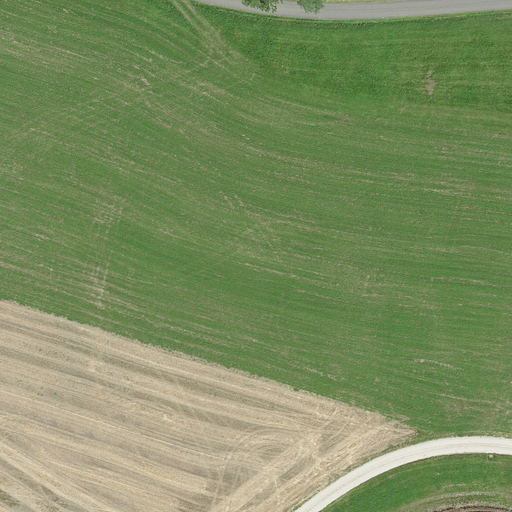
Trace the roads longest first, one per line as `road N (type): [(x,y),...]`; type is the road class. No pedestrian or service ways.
road 1 (unclassified): [(511,0),(300,14),(212,0)]
road 2 (track): [(511,447),(411,450),(364,470),(310,511)]
